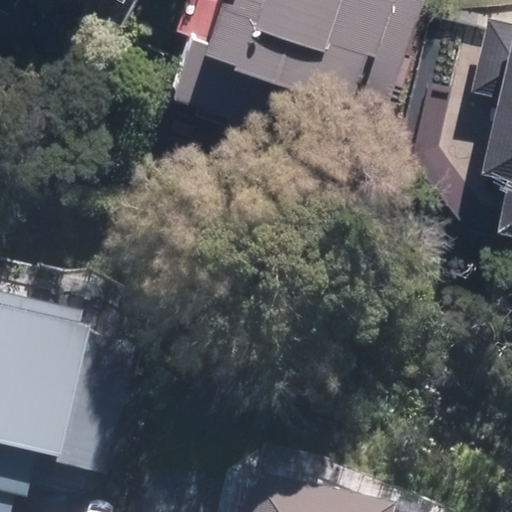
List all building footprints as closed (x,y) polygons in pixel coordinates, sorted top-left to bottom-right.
[(86,0),(112,0),(123,5),(126,0),(0,0),(0,12),(8,17),(16,0),(86,0),(87,0),(86,0)] [(356,97),(387,108),(424,0),(227,0),(208,57),(240,68),(238,75),(316,102),(318,96),(353,109),(356,97)] [(511,24),(489,19),(472,93),(497,99),(480,176),(511,183),(511,189),(502,234),(511,236),(511,24)] [(108,483),(135,358),(0,327),(0,511),(14,511),(15,511),(19,511),(29,511),(37,479),(60,484),(63,473),(108,483)] [(248,511),(355,511),(254,487),(248,511)]
